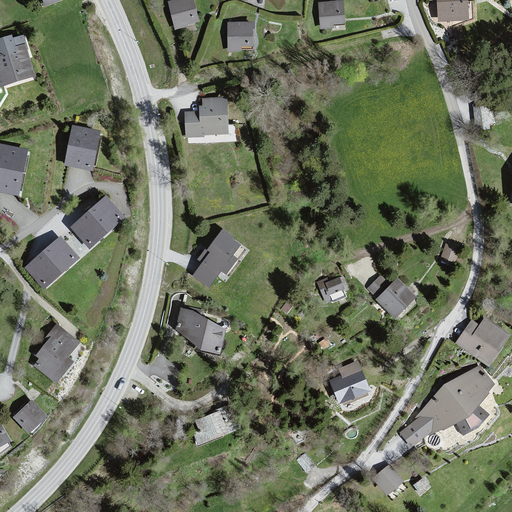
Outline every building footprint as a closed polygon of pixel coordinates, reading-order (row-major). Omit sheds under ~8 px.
[(346,0),(337,0),(319,4),(324,41),(351,33),(346,0)] [(467,0),(438,0),(440,21),(468,19),(467,0)] [(187,3),(158,12),(168,41),(196,32),(187,3)] [(255,22),(229,22),(229,62),(266,57),(255,22)] [(24,44),(0,52),(0,79),(3,87),(34,76),(24,44)] [(203,112),(187,112),(188,140),(232,137),(229,103),(206,102),(203,112)] [(489,129),(486,105),(474,107),(476,130),(489,129)] [(105,138),(75,130),(69,168),(98,175),(105,138)] [(31,154),(2,147),(1,172),(0,174),(0,195),(23,199),(31,178),(31,154)] [(106,197),(73,225),(97,248),(131,218),(106,197)] [(194,275),(212,289),(246,248),(226,231),(194,275)] [(51,239),(21,262),(48,291),(86,262),(65,238),(60,242),(51,239)] [(449,241),(443,259),(459,265),(466,247),(449,241)] [(380,287),(390,275),(381,268),(371,281),(380,287)] [(347,289),(342,277),(329,282),(327,277),(315,282),(324,303),(345,294),(343,291),(347,289)] [(376,300),(397,315),(413,296),(397,279),(376,300)] [(233,326),(180,307),(178,331),(224,353),(233,326)] [(463,344),(499,366),(511,343),(511,331),(484,316),(463,344)] [(63,327),(53,334),(39,368),(69,384),(83,363),(78,358),(88,343),(72,333),(63,327)] [(351,378),(336,381),(349,406),(379,393),(365,362),(347,369),(351,378)] [(480,370),(420,419),(445,440),(503,386),(480,370)] [(49,410),(42,401),(24,416),(40,436),(57,418),(49,410)] [(232,411),(201,419),(213,443),(242,429),(232,411)] [(12,426),(0,430),(0,451),(3,456),(26,447),(12,426)] [(394,463),(378,480),(398,496),(414,483),(394,463)]
